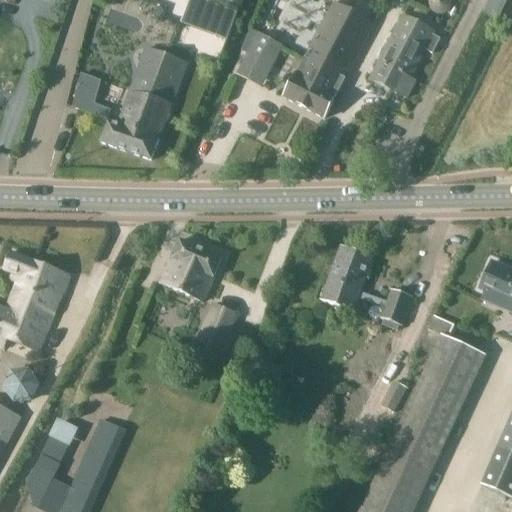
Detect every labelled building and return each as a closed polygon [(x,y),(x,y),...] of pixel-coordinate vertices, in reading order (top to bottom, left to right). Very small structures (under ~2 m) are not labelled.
[(241,8),(243,0),(226,0),(225,2),(241,8)] [(284,98),(325,119),(374,25),(334,4),(284,98)] [(434,53),(442,38),(403,17),(370,81),(407,101),(417,83),(410,80),(426,49),(434,53)] [(257,36),(248,54),(241,67),(266,80),(282,49),(257,36)] [(210,63),(216,47),(205,43),(199,58),(210,63)] [(153,161),(188,65),(148,50),(120,127),(110,124),(102,144),(153,161)] [(180,241),(161,285),(182,294),(204,303),(223,259),(201,250),(180,241)] [(341,247),(321,301),(353,314),(358,300),(385,310),(387,303),(361,293),(374,259),(341,247)] [(12,254),(4,272),(13,276),(11,282),(18,285),(16,291),(24,294),(36,263),(21,257),(13,254),(12,254)] [(0,349),(2,350),(6,340),(37,352),(59,297),(61,298),(69,277),(36,263),(24,294),(16,291),(12,299),(15,300),(9,314),(0,310),(0,349)] [(511,313),(511,272),(492,264),(480,290),(485,292),(482,301),(511,313)] [(385,310),(381,320),(384,321),(382,327),(397,332),(398,333),(400,328),(400,327),(402,328),(413,300),(391,293),(387,303),(385,310)] [(222,365),(230,345),(224,342),(235,316),(214,307),(198,343),(194,353),(222,365)] [(413,511),(486,357),(442,337),(375,488),(364,511),(413,511)] [(11,372),(3,389),(14,404),(33,403),(41,385),(30,370),(11,372)] [(393,413),(406,389),(392,382),(379,406),(393,413)] [(0,461),(23,419),(0,407),(0,461)] [(511,500),(511,416),(481,487),(511,500)] [(87,511),(123,431),(106,424),(75,493),(63,488),(51,511),(87,511)]
